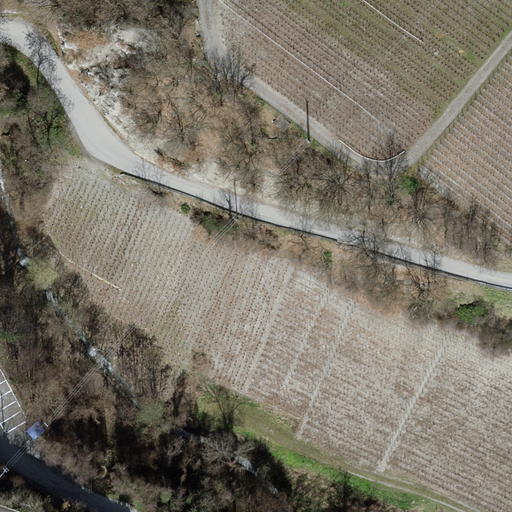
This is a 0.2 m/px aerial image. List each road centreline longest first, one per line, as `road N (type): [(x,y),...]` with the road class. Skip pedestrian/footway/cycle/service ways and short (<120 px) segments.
road 1 (unclassified): [(511,285),(464,280),(126,168),(93,144),(40,61),(0,34)]
road 2 (track): [(207,0),(217,62),(338,156),(368,167),(401,155),(511,21)]
road 3 (track): [(463,511),(281,442),(234,400)]
